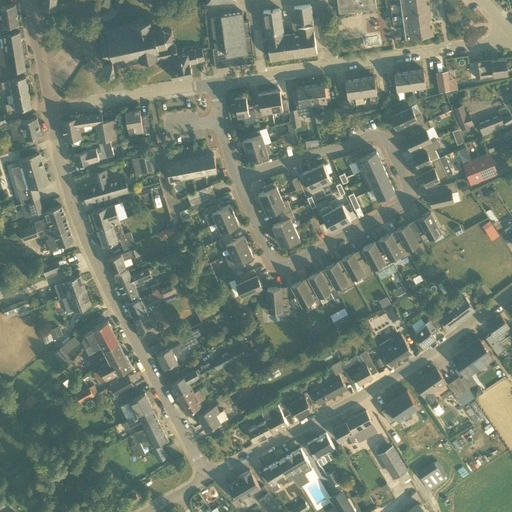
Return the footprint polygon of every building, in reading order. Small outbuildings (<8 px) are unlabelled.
[(68,0),(43,0),(43,7),(56,8),(67,9),(68,0)] [(114,0),(112,6),(119,9),(122,0),(114,0)] [(337,0),(339,13),(376,7),(375,0),(337,0)] [(402,15),(430,11),(429,3),(427,4),(426,0),(422,0),(401,3),(402,15)] [(9,28),(9,25),(19,24),(16,3),(0,5),(0,8),(2,24),(0,24),(1,26),(0,26),(0,28),(0,29),(9,28)] [(270,59),(317,52),(310,4),(294,6),(296,21),(292,22),(293,28),(294,28),(295,33),(283,35),(280,8),(263,10),(270,59)] [(244,21),(243,13),(242,11),(222,14),(222,15),(211,17),(215,47),(213,47),(216,67),(222,66),(222,64),(228,63),(228,65),(254,61),(249,20),(244,21)] [(404,27),(429,23),(429,19),(431,19),(430,11),(402,15),(404,27)] [(178,55),(178,54),(175,42),(167,44),(167,43),(173,38),(171,30),(164,28),(164,26),(155,28),(154,25),(153,20),(151,20),(150,18),(149,18),(149,20),(145,21),(145,19),(138,21),(138,23),(134,24),(134,22),(133,22),(133,24),(125,25),(125,23),(124,24),(124,26),(117,27),(116,25),(115,26),(115,27),(107,29),(107,27),(104,25),(101,26),(100,29),(101,35),(102,42),(96,44),(98,56),(105,54),(105,58),(107,66),(115,64),(123,62),(123,64),(124,64),(124,62),(132,60),(132,62),(133,62),(133,60),(140,59),(141,61),(142,61),(142,59),(146,58),(146,60),(153,59),(153,57),(157,56),(158,60),(159,60),(159,59),(169,56),(178,55)] [(406,39),(424,36),(434,35),(433,27),(430,27),(429,23),(404,27),(406,39)] [(0,72),(26,69),(20,31),(4,33),(4,35),(0,35),(0,72)] [(205,60),(202,50),(202,47),(195,49),(187,50),(187,52),(178,54),(178,55),(169,56),(174,78),(193,74),(190,63),(198,61),(205,60)] [(484,76),(498,74),(508,73),(505,57),(497,58),(497,59),(494,59),(492,59),(482,61),(482,60),(474,61),(476,78),(484,77),(484,76)] [(426,85),(425,79),(424,69),(409,71),(411,87),(419,86),(420,95),(427,94),(426,85)] [(404,88),(411,87),(409,71),(394,73),(397,89),(398,98),(405,97),(404,88)] [(447,71),(437,72),(440,90),(450,88),(447,71)] [(12,86),(13,94),(29,91),(27,82),(26,82),(25,77),(26,77),(26,76),(10,79),(2,81),(1,81),(3,88),(12,86)] [(377,92),(376,86),(375,76),(360,78),(362,94),(370,93),(371,102),(378,101),(377,92)] [(355,95),(362,94),(360,78),(346,80),(347,90),(348,96),(349,105),(356,104),(355,95)] [(311,85),(313,102),(330,100),(328,87),(324,88),(324,83),(311,85)] [(313,102),(311,85),(298,87),(299,92),(295,92),(297,109),(290,110),(290,112),(292,127),(301,125),(299,112),(305,111),(304,104),(313,102)] [(282,101),(282,99),(280,90),(269,91),(272,111),(278,110),(279,114),(290,112),(290,110),(288,100),(282,101)] [(29,91),(13,94),(15,101),(6,103),(7,110),(8,110),(16,108),(32,105),(31,105),(30,100),(29,91)] [(266,111),(272,111),(269,91),(258,93),(260,104),(254,105),(256,117),(267,116),(266,111)] [(256,117),(254,105),(248,106),(246,95),(235,97),(236,104),(232,104),(233,114),(237,114),(238,116),(244,115),(245,123),(256,121),(256,117)] [(462,104),(453,107),(461,128),(472,124),(468,113),(465,114),(462,104)] [(407,123),(409,128),(425,121),(421,113),(416,115),(412,107),(391,116),(397,128),(407,123)] [(151,132),(149,124),(148,117),(141,118),(140,109),(125,111),(129,133),(143,131),(143,133),(151,132)] [(96,123),(99,141),(109,138),(118,136),(116,118),(103,120),(102,113),(78,116),(62,119),(66,140),(82,137),(79,125),(96,123)] [(506,124),(511,120),(511,118),(510,114),(503,118),(506,124)] [(500,115),(478,123),(483,135),(504,126),(500,115)] [(14,141),(32,137),(41,135),(37,117),(6,124),(7,129),(11,128),(14,141)] [(425,121),(409,128),(406,130),(408,136),(406,137),(411,149),(421,145),(431,140),(431,139),(426,129),(429,128),(426,121),(425,121)] [(500,137),(505,135),(511,132),(511,124),(498,130),(500,137)] [(243,139),(246,149),(265,143),(262,133),(261,133),(260,129),(248,133),(249,137),(243,139)] [(458,129),(452,131),(455,137),(461,135),(458,129)] [(287,132),(290,144),(296,143),(293,131),(287,132)] [(284,146),(290,144),(287,132),(281,134),(284,146)] [(419,167),(422,165),(439,157),(435,149),(440,146),(436,137),(431,139),(431,140),(421,145),(423,150),(413,155),(419,167)] [(113,154),(109,138),(99,141),(100,146),(97,147),(100,158),(113,154)] [(268,154),(265,143),(246,149),(250,160),(257,158),(258,162),(269,158),(268,154)] [(99,158),(100,158),(97,147),(88,149),(73,153),(77,165),(91,161),(99,158)] [(460,157),(468,154),(465,147),(458,150),(460,157)] [(355,160),(360,170),(381,160),(376,150),(355,160)] [(28,201),(31,200),(41,197),(37,186),(49,182),(40,151),(20,157),(26,176),(21,177),(26,194),(28,201)] [(154,170),(150,153),(139,155),(143,172),(154,170)] [(202,155),(205,173),(217,171),(214,153),(202,155)] [(472,184),(498,173),(489,153),(463,163),(472,184)] [(194,175),(205,173),(202,155),(190,157),(194,175)] [(445,155),(439,157),(422,165),(424,171),(421,172),(427,184),(453,172),(445,155)] [(182,177),(194,175),(190,157),(178,160),(182,177)] [(178,160),(166,162),(170,180),(182,177),(178,160)] [(386,170),(381,160),(360,170),(365,180),(386,170)] [(313,168),(322,186),(332,182),(323,163),(313,168)] [(323,189),(322,186),(313,168),(303,172),(312,193),(323,189)] [(87,202),(129,190),(125,176),(109,181),(106,169),(92,173),(94,180),(95,179),(97,184),(83,188),(87,202)] [(390,180),(386,170),(365,180),(369,190),(374,188),(390,180)] [(297,191),(303,188),(298,177),(292,179),(297,191)] [(395,191),(390,180),(374,188),(378,198),(395,191)] [(455,180),(439,184),(440,190),(429,193),(432,206),(454,201),(452,191),(457,190),(455,180)] [(259,193),(263,204),(281,196),(276,185),(276,186),(274,182),(264,186),(266,190),(259,193)] [(460,187),(464,195),(471,191),(466,183),(460,187)] [(187,194),(189,200),(201,195),(204,201),(216,196),(211,185),(187,194)] [(139,190),(142,197),(144,196),(153,193),(150,186),(139,190)] [(201,195),(189,200),(192,206),(204,201),(201,195)] [(281,196),(263,204),(268,214),(278,209),(280,215),(292,210),(287,199),(283,201),(281,196)] [(355,196),(350,199),(355,208),(360,206),(355,196)] [(43,211),(44,211),(41,197),(31,200),(28,201),(31,215),(43,211)] [(206,207),(209,213),(205,215),(209,225),(217,221),(235,214),(230,203),(220,208),(217,202),(206,207)] [(98,228),(112,223),(120,221),(115,203),(92,210),(98,228)] [(332,209),(341,225),(351,219),(342,203),(332,209)] [(331,230),(341,225),(332,209),(330,204),(320,210),(331,230)] [(43,211),(46,218),(35,221),(36,224),(38,230),(45,227),(48,226),(67,220),(62,205),(44,211),(43,211)] [(490,208),(485,211),(492,222),(497,229),(501,226),(497,219),(490,208)] [(292,210),(280,215),(283,220),(273,225),(277,235),(295,227),(293,222),(296,220),(292,210)] [(419,217),(420,220),(415,223),(424,240),(441,230),(430,211),(419,217)] [(190,213),(182,216),(184,222),(192,218),(190,213)] [(235,214),(217,221),(219,227),(215,229),(220,239),(231,234),(229,228),(239,224),(235,214)] [(310,218),(315,229),(321,227),(316,215),(310,218)] [(49,239),(47,240),(50,249),(74,240),(67,220),(48,226),(45,227),(49,239)] [(130,231),(116,236),(112,223),(98,228),(103,245),(120,240),(123,246),(134,242),(130,231)] [(415,223),(409,226),(408,223),(397,229),(408,249),(424,240),(415,223)] [(36,224),(21,229),(24,239),(39,234),(38,230),(36,224)] [(453,227),(457,235),(463,231),(459,224),(453,227)] [(176,226),(158,232),(161,239),(178,232),(176,226)] [(295,227),(277,235),(282,245),(289,242),(291,246),(301,242),(299,237),(300,237),(295,227)] [(397,229),(396,229),(398,232),(393,235),(391,232),(380,238),(391,258),(399,253),(402,258),(410,254),(408,249),(397,229)] [(231,234),(220,239),(225,249),(228,248),(231,253),(249,245),(244,235),(234,239),(231,234)] [(380,238),(381,241),(376,244),(375,241),(363,247),(376,272),(394,263),(391,258),(380,238)] [(139,254),(137,247),(134,242),(123,246),(125,252),(108,258),(108,257),(107,257),(112,271),(133,263),(131,257),(139,254)] [(253,255),(249,245),(231,253),(225,255),(230,266),(231,265),(234,270),(246,265),(243,260),(253,255)] [(167,255),(169,262),(180,258),(177,251),(167,255)] [(342,259),(347,268),(353,278),(361,274),(364,279),(373,274),(363,256),(357,259),(354,252),(342,259)] [(201,260),(203,266),(209,264),(206,258),(201,260)] [(45,275),(52,272),(61,269),(58,260),(42,266),(45,275)] [(356,283),(353,278),(347,268),(342,271),(337,261),(325,268),(327,270),(336,287),(344,283),(347,288),(356,283)] [(115,274),(127,303),(141,297),(141,296),(136,285),(145,281),(144,279),(152,275),(148,266),(131,274),(128,268),(115,274)] [(257,274),(254,275),(252,269),(234,277),(242,295),(263,286),(257,274)] [(340,295),(336,287),(327,270),(322,273),(320,270),(309,277),(310,279),(319,296),(327,292),(332,300),(340,295)] [(64,281),(69,294),(85,288),(80,275),(64,281)] [(441,281),(444,286),(449,283),(446,278),(441,281)] [(304,279),(303,280),(292,286),(302,305),(319,296),(310,279),(305,282),(304,280),(304,279)] [(486,282),(481,284),(486,293),(491,290),(486,282)] [(127,303),(133,316),(146,311),(144,304),(164,295),(165,295),(174,291),(171,283),(162,287),(153,291),(141,296),(141,297),(127,303)] [(393,290),(396,296),(406,291),(403,285),(393,290)] [(290,314),(288,297),(282,297),(281,287),(268,288),(269,302),(264,302),(264,310),(279,309),(279,315),(290,314)] [(91,304),(85,288),(69,294),(75,310),(91,304)] [(223,295),(196,308),(202,321),(228,308),(223,295)] [(387,296),(379,300),(383,307),(391,303),(387,296)] [(474,309),(468,301),(465,296),(450,307),(447,302),(436,310),(440,315),(449,328),(474,309)] [(26,299),(3,307),(7,317),(30,309),(26,299)] [(152,324),(146,311),(133,316),(139,330),(152,324)] [(348,313),(334,321),(339,330),(353,322),(348,313)] [(509,325),(500,313),(487,322),(493,332),(486,337),(498,354),(506,348),(500,340),(511,331),(511,329),(509,325)] [(257,317),(251,320),(254,326),(260,323),(257,317)] [(399,318),(393,322),(397,329),(404,325),(399,318)] [(437,328),(431,320),(430,318),(424,322),(426,324),(414,332),(423,345),(435,336),(432,332),(437,328)] [(93,327),(94,329),(86,333),(82,339),(85,345),(114,331),(108,320),(93,327)] [(227,324),(222,326),(225,333),(231,330),(227,324)] [(49,329),(53,338),(63,334),(59,325),(49,329)] [(174,353),(183,349),(197,342),(195,337),(201,334),(198,327),(190,331),(181,336),(184,342),(180,344),(180,343),(171,347),(158,353),(165,367),(177,360),(174,353)] [(218,370),(226,366),(250,353),(254,351),(249,341),(253,339),(249,330),(227,342),(231,348),(212,358),(215,364),(218,369),(218,370)] [(104,348),(119,340),(114,331),(85,345),(89,353),(92,351),(92,350),(102,344),(104,348)] [(265,333),(256,338),(260,346),(269,341),(265,333)] [(391,365),(406,355),(413,351),(401,333),(392,339),(391,337),(378,345),(391,365)] [(75,335),(61,346),(66,353),(80,342),(75,335)] [(452,357),(458,365),(466,377),(493,357),(479,338),(452,357)] [(104,348),(110,359),(111,361),(125,354),(119,340),(104,348)] [(61,346),(54,352),(62,362),(69,357),(66,353),(61,346)] [(279,358),(274,348),(268,351),(273,361),(279,358)] [(250,353),(226,366),(229,372),(253,359),(250,353)] [(131,365),(125,354),(111,361),(110,359),(101,363),(101,367),(102,369),(106,378),(131,365)] [(357,379),(359,382),(361,381),(361,383),(367,379),(366,378),(373,375),(365,361),(361,364),(356,355),(341,363),(351,382),(352,382),(352,381),(357,379)] [(69,357),(62,362),(65,366),(72,360),(69,357)] [(176,393),(191,385),(189,381),(199,376),(201,379),(218,369),(215,364),(201,371),(198,367),(185,374),(186,375),(171,383),(176,393)] [(267,370),(259,375),(264,383),(271,379),(281,374),(276,366),(267,370)] [(446,381),(442,376),(437,368),(416,382),(425,396),(429,401),(435,397),(432,391),(446,381)] [(235,384),(245,379),(242,373),(232,378),(235,384)] [(312,390),(314,394),(319,403),(347,388),(340,375),(312,390)] [(116,394),(124,389),(133,384),(128,376),(111,385),(116,394)] [(447,383),(456,396),(468,389),(465,384),(459,376),(447,383)] [(252,388),(248,380),(239,385),(244,393),(252,388)] [(483,390),(477,382),(468,389),(473,397),(483,390)] [(194,392),(193,390),(191,385),(176,393),(187,412),(201,405),(201,404),(203,403),(201,400),(205,398),(202,392),(201,393),(199,389),(194,392)] [(204,395),(209,392),(205,385),(200,387),(204,395)] [(90,386),(82,390),(86,399),(94,395),(93,393),(90,386)] [(462,405),(473,397),(468,389),(456,396),(462,405)] [(411,413),(420,407),(409,390),(387,402),(388,404),(381,409),(389,422),(397,418),(398,420),(411,413)] [(137,414),(152,406),(145,392),(130,400),(121,405),(127,418),(137,414)] [(285,403),(290,400),(286,392),(281,395),(285,403)] [(19,403),(25,410),(37,401),(32,393),(19,403)] [(298,417),(303,414),(312,409),(305,395),(291,403),(298,417)] [(288,424),(284,415),(278,404),(268,410),(272,417),(268,419),(274,431),(288,424)] [(206,430),(215,425),(228,418),(224,410),(220,412),(216,405),(198,414),(206,430)] [(141,421),(143,424),(157,417),(152,406),(137,414),(127,418),(128,420),(122,422),(126,429),(141,421)] [(359,441),(375,432),(384,427),(372,406),(347,420),(346,420),(332,428),(339,440),(346,436),(349,440),(356,436),(359,441)] [(272,432),(268,423),(260,408),(250,413),(256,424),(248,428),(255,441),(272,432)] [(144,427),(133,432),(132,433),(137,443),(131,446),(137,457),(145,452),(140,442),(142,440),(141,438),(148,435),(153,444),(152,445),(154,449),(153,449),(159,460),(167,456),(159,442),(168,437),(157,417),(143,424),(144,427)] [(430,420),(425,423),(429,429),(409,442),(416,453),(441,436),(430,420)] [(335,446),(331,440),(326,432),(308,443),(320,464),(327,460),(323,453),(335,446)] [(393,477),(408,467),(392,442),(377,452),(393,477)] [(313,467),(306,455),(301,447),(292,452),(286,455),(278,461),(287,475),(285,476),(288,481),(292,479),(292,478),(303,471),(304,472),(313,467)] [(276,481),(285,476),(287,475),(278,461),(265,468),(264,469),(259,472),(268,486),(270,485),(274,490),(279,487),(276,481)] [(440,470),(435,462),(434,462),(418,472),(423,480),(429,489),(445,479),(441,472),(440,470)] [(333,468),(326,472),(332,483),(339,479),(333,468)] [(260,487),(255,478),(250,469),(238,476),(240,478),(227,486),(237,501),(260,487)] [(12,478),(16,484),(24,479),(20,473),(12,478)] [(387,482),(382,485),(385,490),(390,487),(387,482)] [(265,495),(259,499),(269,511),(270,511),(279,505),(268,492),(265,495)] [(129,498),(131,503),(139,498),(136,494),(129,498)] [(354,511),(345,497),(335,503),(340,511),(354,511)] [(303,511),(309,508),(304,500),(291,509),(292,511),(303,511)] [(405,511),(426,511),(419,502),(405,511)]
